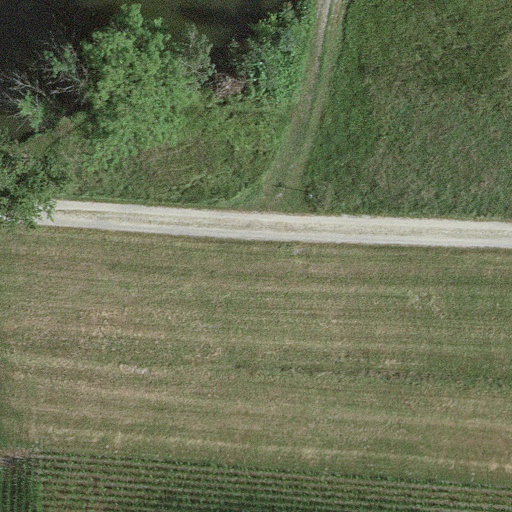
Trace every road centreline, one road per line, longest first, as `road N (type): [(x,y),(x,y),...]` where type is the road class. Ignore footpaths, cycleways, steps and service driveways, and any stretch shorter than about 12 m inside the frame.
road 1 (track): [(303,235),(0,212)]
road 2 (track): [(511,244),(303,235)]
